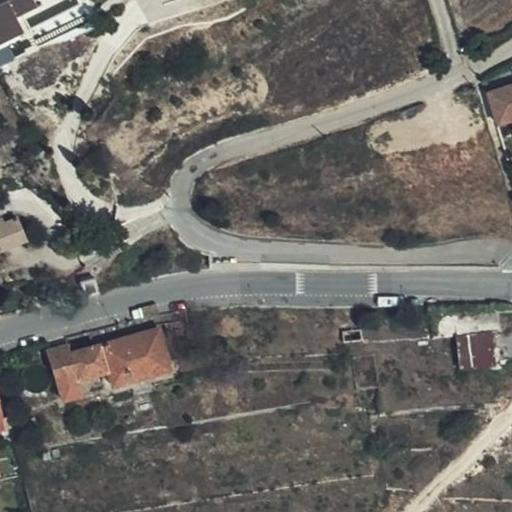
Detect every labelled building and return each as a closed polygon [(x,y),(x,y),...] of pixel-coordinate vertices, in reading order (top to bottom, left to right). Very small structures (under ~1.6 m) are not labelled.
[(0,42),(18,31),(0,3),(0,42)] [(511,120),(511,84),(487,91),(497,124),(511,120)] [(0,250),(22,241),(14,219),(0,223),(0,250)] [(81,296),(96,293),(91,274),(77,278),(81,296)] [(12,308),(31,296),(31,293),(27,277),(6,282),(12,308)] [(150,316),(85,332),(89,347),(67,353),(64,344),(45,349),(59,399),(77,393),(74,381),(103,371),(108,385),(165,368),(150,316)] [(487,332),(455,336),(457,366),(489,363),(487,332)] [(130,421),(158,413),(153,394),(124,402),(130,421)] [(46,446),(48,458),(49,463),(122,448),(119,431),(46,446)] [(43,511),(108,511),(364,475),(359,437),(39,483),(43,511)] [(38,460),(48,458),(46,446),(36,447),(38,460)]
